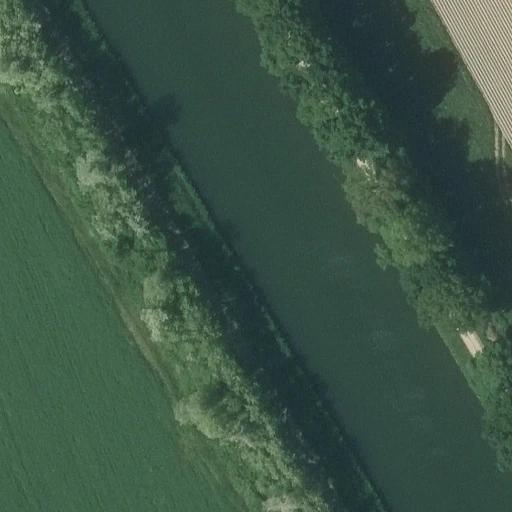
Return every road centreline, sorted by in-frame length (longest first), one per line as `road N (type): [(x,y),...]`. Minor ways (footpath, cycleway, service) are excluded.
road 1 (unclassified): [(328,511),(25,0)]
road 2 (track): [(511,410),(267,0)]
